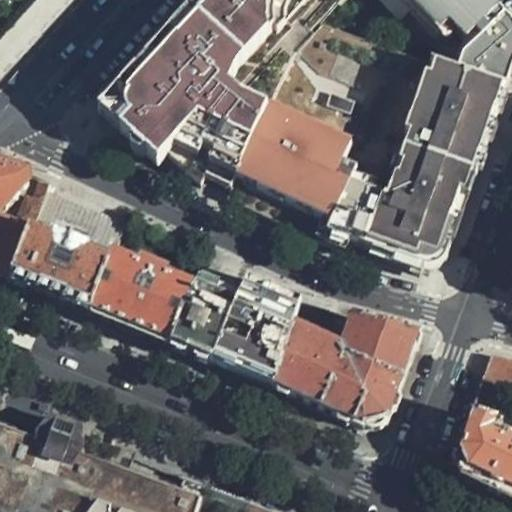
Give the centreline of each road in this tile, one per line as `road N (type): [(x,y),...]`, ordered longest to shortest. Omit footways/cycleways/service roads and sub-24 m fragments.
road 1 (residential): [(462,320),(307,274),(192,228),(0,120)]
road 2 (primary): [(399,505),(0,341)]
road 3 (residential): [(399,505),(462,320)]
road 4 (unknown): [(251,494),(82,436)]
road 5 (tertiary): [(102,0),(0,111)]
road 6 (residential): [(462,320),(511,188)]
road 7 (unknown): [(82,436),(20,433),(0,502)]
